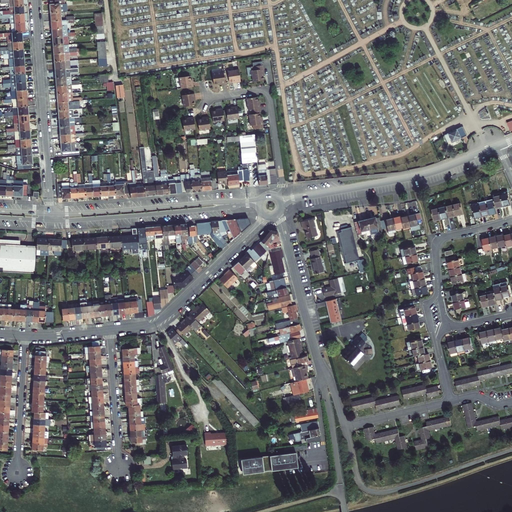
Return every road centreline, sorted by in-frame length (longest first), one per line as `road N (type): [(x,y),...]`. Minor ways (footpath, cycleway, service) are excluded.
road 1 (residential): [(280,202),(422,174),(498,146)]
road 2 (residential): [(345,427),(359,483),(373,492),(511,451)]
road 3 (residential): [(50,213),(34,0)]
road 4 (residential): [(262,198),(50,213)]
road 5 (residential): [(50,220),(259,208)]
road 6 (residential): [(109,328),(159,320),(266,215)]
road 7 (residential): [(206,97),(268,93),(282,179),(273,195)]
road 8 (residential): [(277,214),(317,360)]
road 9 (residential): [(109,328),(119,468)]
road 10 (residential): [(25,335),(16,473)]
road 11 (residential): [(511,220),(440,238),(438,287)]
